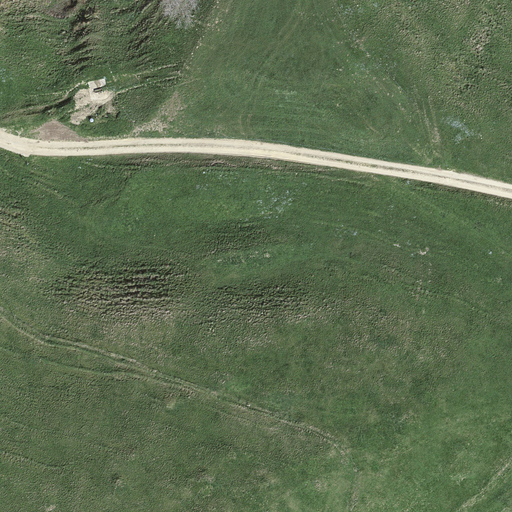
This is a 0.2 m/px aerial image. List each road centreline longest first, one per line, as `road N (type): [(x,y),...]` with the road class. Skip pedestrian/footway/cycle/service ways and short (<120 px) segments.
road 1 (track): [(0,138),(58,149),(273,151),(511,190)]
road 2 (track): [(511,257),(366,165)]
